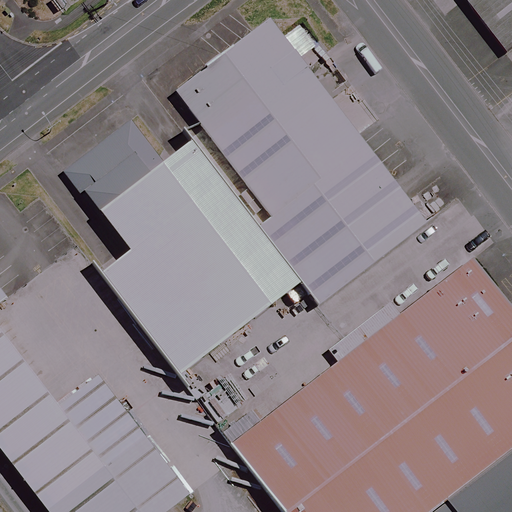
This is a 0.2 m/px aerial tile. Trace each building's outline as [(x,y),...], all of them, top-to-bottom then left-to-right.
[(511,44),(511,0),(442,0),(491,61),(511,44)] [(286,291),(305,315),(417,228),(256,22),(157,99),(255,223),(241,234),(286,291)] [(286,291),(241,234),(175,149),(152,167),(116,122),(47,175),(114,261),(83,284),(163,386),(286,291)] [(259,511),(428,511),(511,447),(511,336),(457,266),(214,454),(259,511)] [(0,470),(32,511),(126,511),(47,410),(0,348),(0,470)] [(47,410),(126,511),(161,511),(177,500),(85,381),(47,410)] [(511,511),(511,463),(448,511),(511,511)]
